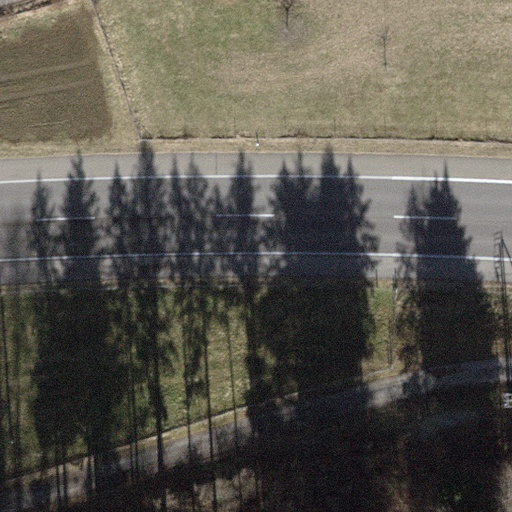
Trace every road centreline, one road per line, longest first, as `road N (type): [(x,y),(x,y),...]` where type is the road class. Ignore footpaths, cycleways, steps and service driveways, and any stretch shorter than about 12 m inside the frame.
road 1 (track): [(511,390),(0,501)]
road 2 (trunk): [(0,222),(219,215),(511,222)]
